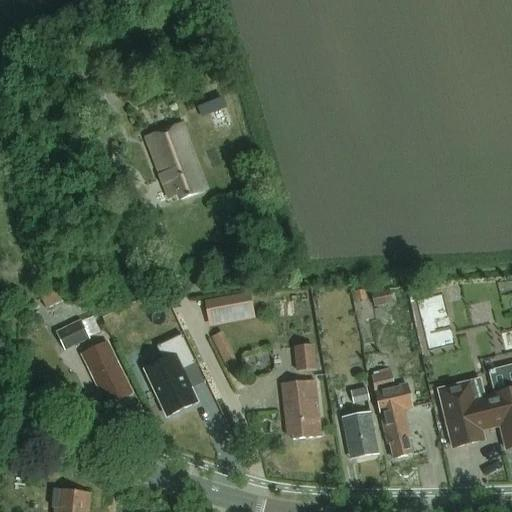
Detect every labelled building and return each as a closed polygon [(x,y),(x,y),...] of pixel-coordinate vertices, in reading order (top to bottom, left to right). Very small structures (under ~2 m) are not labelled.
[(144,55),(120,64),(127,82),(151,72),(144,55)] [(221,97),(198,107),(202,116),(225,106),(221,97)] [(169,200),(178,196),(180,202),(205,192),(181,127),(146,140),(169,200)] [(67,301),(62,289),(40,300),(45,311),(67,301)] [(208,327),(255,316),(249,291),(203,302),(208,327)] [(370,295),(373,309),(390,305),(387,291),(370,295)] [(79,323),(54,335),(64,354),(89,342),(88,340),(98,335),(91,320),(80,325),(79,323)] [(226,332),(214,335),(218,361),(231,358),(226,332)] [(163,364),(145,372),(167,419),(196,406),(185,382),(183,383),(179,374),(181,373),(195,367),(181,337),(156,349),(163,364)] [(107,346),(81,359),(100,398),(105,396),(110,407),(131,397),(107,346)] [(316,372),(314,347),(294,349),(296,374),(316,372)] [(389,374),(370,378),(386,447),(389,446),(393,462),(410,458),(407,442),(410,442),(403,413),(411,411),(406,387),(393,390),(389,374)] [(479,382),(438,393),(452,451),(483,443),(481,433),(489,431),(499,428),(505,452),(511,450),(511,392),(492,397),(492,398),(484,401),(479,382)] [(286,438),(292,437),(292,442),(320,439),(314,384),(280,388),(286,438)] [(369,416),(342,422),(350,462),(377,457),(369,416)] [(87,511),(89,496),(53,492),(51,510),(56,511),(87,511)]
